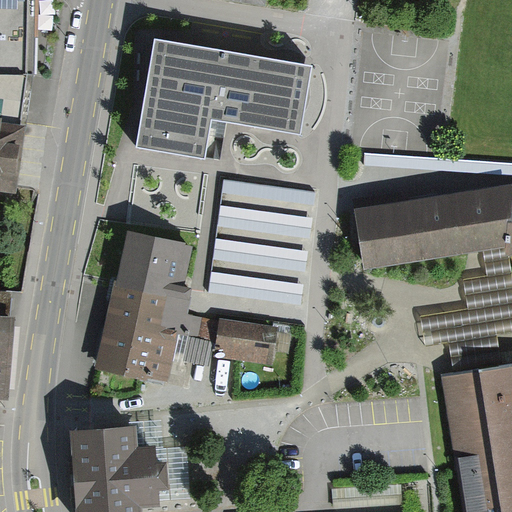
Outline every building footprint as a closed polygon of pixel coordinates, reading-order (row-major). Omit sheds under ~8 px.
[(35,0),(0,0),(0,73),(34,75),(35,0)] [(155,40),(138,146),(203,157),(210,119),(299,134),(311,66),(155,40)] [(0,121),(26,125),(34,75),(0,73),(0,121)] [(0,191),(15,193),(26,125),(0,121),(0,191)] [(317,194),(223,180),(221,194),(315,208),(317,194)] [(503,185),(357,206),(366,268),(506,248),(503,185)] [(511,185),(503,185),(506,248),(506,257),(511,257),(511,185)] [(313,217),(220,206),(218,227),(310,238),(313,217)] [(130,234),(95,366),(166,384),(172,359),(177,333),(199,337),(215,340),(219,319),(202,317),(188,314),(192,290),(183,289),(193,245),(130,234)] [(305,272),(308,252),(215,240),(213,260),(305,272)] [(301,304),(304,285),(211,271),(208,291),(301,304)] [(0,398),(8,399),(16,318),(8,317),(10,292),(0,290),(0,398)] [(279,329),(219,319),(215,340),(212,356),(273,366),(279,329)] [(215,340),(177,333),(172,359),(210,367),(212,356),(215,340)] [(511,511),(511,365),(442,376),(463,511),(511,511)] [(70,431),(76,511),(144,511),(144,509),(162,508),(161,493),(172,492),(170,460),(158,461),(156,444),(139,446),(138,427),(70,431)]
